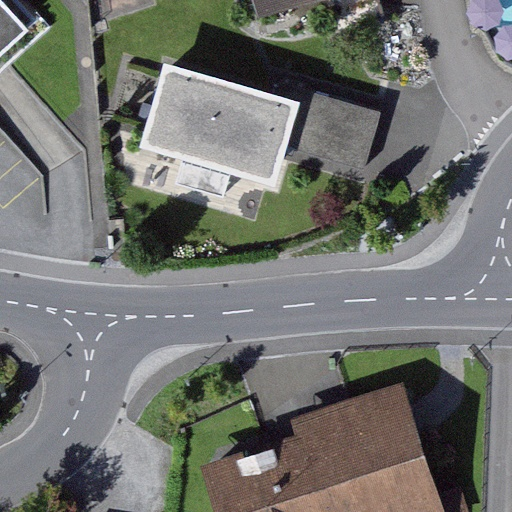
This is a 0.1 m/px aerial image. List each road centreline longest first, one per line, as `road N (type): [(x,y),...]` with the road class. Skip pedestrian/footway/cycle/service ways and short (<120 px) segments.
road 1 (residential): [(511,298),(102,314)]
road 2 (residential): [(102,314),(98,378),(82,426),(0,481)]
road 3 (residential): [(455,0),(475,79),(511,115)]
